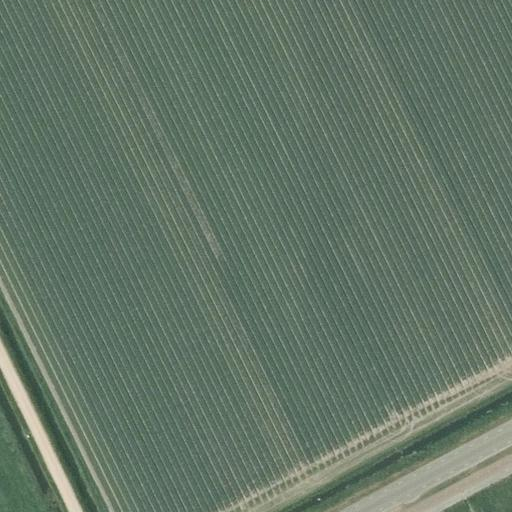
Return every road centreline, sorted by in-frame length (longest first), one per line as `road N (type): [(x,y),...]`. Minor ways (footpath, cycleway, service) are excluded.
road 1 (unclassified): [(74,511),(0,355)]
road 2 (tertiary): [(362,511),(511,432)]
